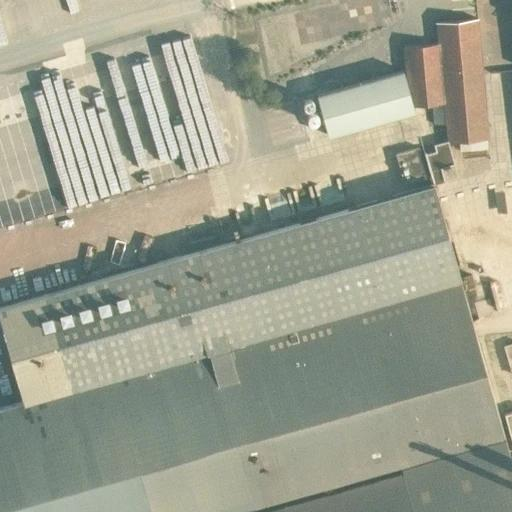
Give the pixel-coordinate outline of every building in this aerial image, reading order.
[(386,0),(329,0),(330,1),(293,9),(300,42),(391,23),(386,0)] [(411,110),(442,108),(445,143),(485,140),(476,21),(436,24),(438,48),(406,51),(411,110)] [(0,224),(234,163),(205,51),(155,64),(147,31),(0,69),(0,224)] [(511,68),(490,69),(491,79),(511,77),(511,68)] [(400,73),(317,97),(330,139),(412,115),(411,110),(400,73)] [(441,188),(455,184),(445,147),(433,150),(436,158),(424,161),(428,177),(438,174),(441,188)] [(418,149),(394,155),(403,186),(426,179),(418,149)] [(0,511),(230,511),(399,465),(401,471),(255,511),(511,511),(511,463),(433,185),(0,305),(0,319),(24,402),(0,408),(0,511)]
